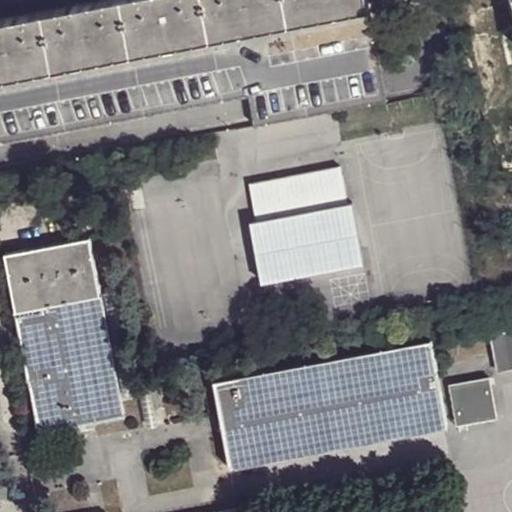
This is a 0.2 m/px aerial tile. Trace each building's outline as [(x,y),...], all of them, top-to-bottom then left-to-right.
[(103,0),(0,19),(0,77),(369,7),(367,0),(103,0)] [(0,142),(249,95),(381,71),(369,7),(0,77),(0,142)] [(384,87),(381,71),(249,95),(253,111),(255,127),(387,101),(384,87)] [(252,184),(259,221),(253,222),(264,280),(365,262),(353,203),(348,204),(342,168),(252,184)] [(121,417),(89,235),(6,251),(38,432),(75,426),(95,422),(121,417)] [(511,330),(495,334),(503,374),(511,372),(511,330)] [(449,426),(433,339),(431,340),(431,342),(264,373),(216,382),(216,381),(213,381),(219,414),(223,434),(229,467),(449,426)] [(500,380),(453,387),(459,422),(506,414),(500,380)]
